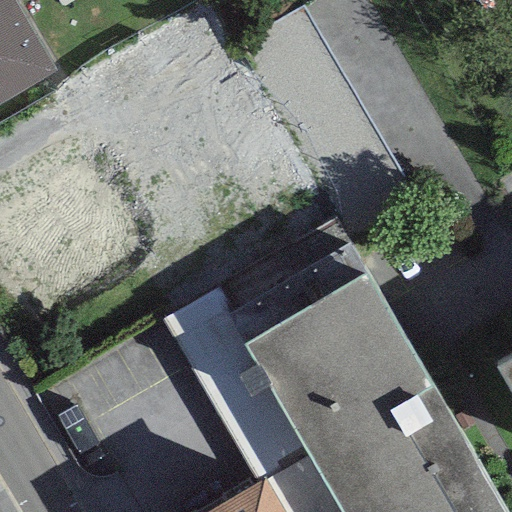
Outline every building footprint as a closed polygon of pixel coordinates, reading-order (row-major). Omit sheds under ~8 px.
[(0,0),(0,111),(57,79),(11,0),(0,0)] [(198,9),(61,86),(89,135),(174,88),(191,91),(264,218),(314,193),(233,30),(198,9)] [(150,269),(84,147),(0,192),(0,270),(12,263),(46,326),(150,269)] [(502,511),(366,284),(244,351),(338,511),(502,511)] [(511,364),(496,373),(511,402),(511,364)] [(286,480),(286,447),(255,447),(255,480),(286,480)] [(278,511),(265,488),(222,511),(278,511)]
